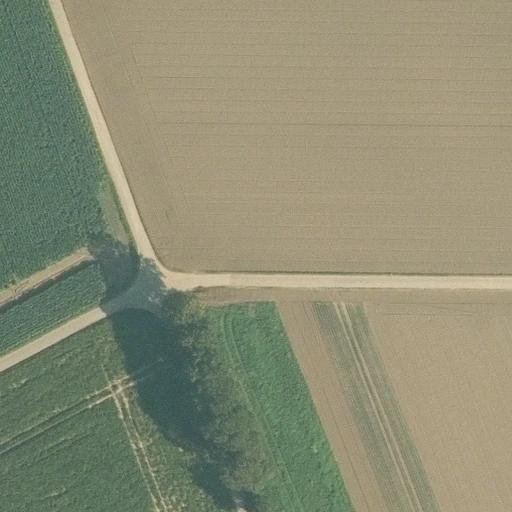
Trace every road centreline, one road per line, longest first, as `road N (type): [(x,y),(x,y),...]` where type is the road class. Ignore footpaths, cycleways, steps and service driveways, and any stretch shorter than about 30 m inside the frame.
road 1 (track): [(0,366),(178,280),(511,283)]
road 2 (track): [(156,284),(243,511)]
